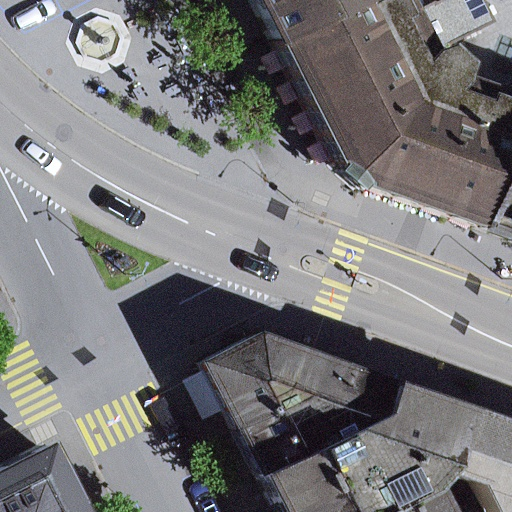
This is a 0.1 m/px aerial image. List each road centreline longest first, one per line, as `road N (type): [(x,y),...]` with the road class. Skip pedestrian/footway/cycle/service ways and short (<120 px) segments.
road 1 (primary): [(6,111),(107,185),(263,253)]
road 2 (primary): [(263,253),(511,342)]
road 3 (unknown): [(283,90),(347,129),(511,194)]
road 4 (residential): [(0,168),(90,350)]
road 5 (residential): [(263,253),(224,282),(90,350)]
road 6 (residential): [(90,350),(171,511)]
